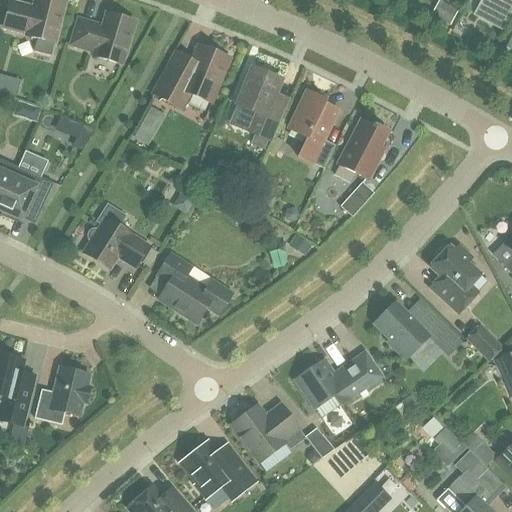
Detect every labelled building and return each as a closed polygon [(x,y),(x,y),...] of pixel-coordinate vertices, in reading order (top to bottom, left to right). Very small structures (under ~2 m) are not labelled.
[(26,36),(37,39),(34,52),(51,56),(65,1),(60,0),(35,0),(33,10),(26,9),(27,6),(10,2),(3,27),(27,34),(26,36)] [(511,0),(481,0),(481,2),(502,13),(509,0),(511,1),(511,0)] [(78,20),(71,45),(95,52),(94,57),(121,65),(134,22),(107,13),(102,29),(97,28),(97,25),(78,20)] [(211,103),(230,59),(219,54),(220,52),(210,47),(209,50),(196,45),(190,61),(173,53),(153,96),(182,110),(189,94),(211,103)] [(281,80),(252,68),(236,105),(259,114),(251,133),(255,134),(268,140),(270,141),(282,111),(271,106),(281,80)] [(326,101),(306,92),(289,129),(307,138),(298,157),(312,164),(323,169),(334,146),(324,141),(338,111),(324,104),(326,101)] [(388,132),(373,125),(372,126),(362,121),(338,165),(362,178),(368,180),(384,149),(380,147),(388,132)] [(152,138),(139,130),(134,138),(148,146),(152,138)] [(255,134),(251,143),(265,149),(268,140),(255,134)] [(0,207),(18,168),(0,159),(0,207)] [(18,168),(0,207),(0,211),(3,212),(1,215),(15,222),(16,219),(21,221),(30,201),(43,206),(53,183),(18,168)] [(373,190),(362,178),(339,204),(351,215),(373,190)] [(91,242),(84,254),(109,270),(117,256),(136,268),(149,248),(130,236),(131,235),(119,227),(126,216),(107,204),(95,222),(102,226),(98,231),(95,230),(92,231),(89,233),(88,236),(89,240),(91,242)] [(511,232),(502,242),(511,252),(511,261),(505,268),(511,274),(511,232)] [(437,259),(430,267),(440,277),(430,288),(458,314),(477,293),(469,286),(480,275),(467,263),(471,258),(458,247),(454,251),(449,247),(447,249),(442,249),(437,254),(437,259)] [(167,287),(159,299),(196,323),(206,308),(218,316),(232,294),(211,281),(205,290),(177,272),(183,263),(170,254),(156,276),(166,282),(167,287)] [(396,302),(373,325),(389,340),(387,343),(405,361),(428,337),(448,356),(461,343),(420,301),(407,314),(396,302)] [(488,361),(501,348),(479,326),(466,340),(488,361)] [(319,364),(295,381),(314,409),(333,396),(340,406),(351,399),(350,399),(382,377),(365,353),(334,374),(327,364),(321,368),(319,364)] [(0,411),(0,420),(23,426),(35,376),(21,372),(24,361),(0,354),(0,402),(2,403),(0,411)] [(511,354),(499,360),(511,390),(511,354)] [(86,387),(89,375),(60,368),(54,393),(42,390),(34,419),(61,426),(64,413),(79,417),(82,403),(86,404),(90,388),(86,387)] [(306,438),(320,455),(333,447),(315,425),(304,433),(280,400),(266,409),(256,400),(228,422),(259,463),(283,445),(288,451),(306,438)] [(461,447),(444,431),(433,442),(450,458),(461,447)] [(473,433),(462,443),(471,452),(481,442),(473,433)] [(207,443),(181,463),(197,483),(195,485),(205,498),(221,486),(232,500),(255,482),(227,446),(215,455),(207,443)] [(511,445),(498,460),(511,474),(511,445)] [(491,511),(484,504),(493,495),(505,482),(488,465),(476,478),(466,469),(447,489),(436,500),(448,511),(491,511)] [(151,488),(128,508),(131,511),(191,511),(172,489),(160,499),(151,488)] [(381,511),(366,497),(351,511),(381,511)]
